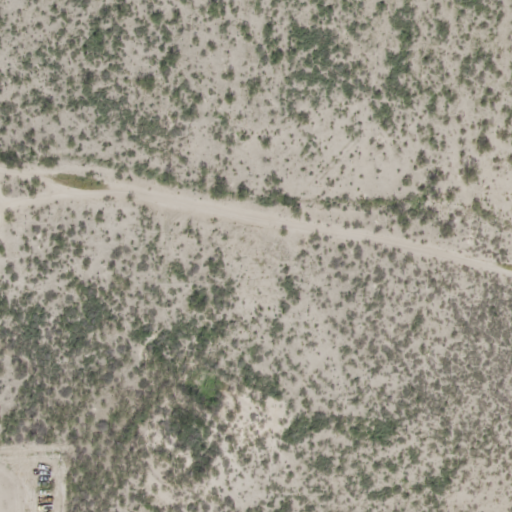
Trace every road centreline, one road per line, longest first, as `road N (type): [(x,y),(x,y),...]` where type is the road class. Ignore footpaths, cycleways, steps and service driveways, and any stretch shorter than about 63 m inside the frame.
road 1 (residential): [(511,268),(0,166)]
road 2 (track): [(89,511),(236,354),(255,304),(254,217)]
